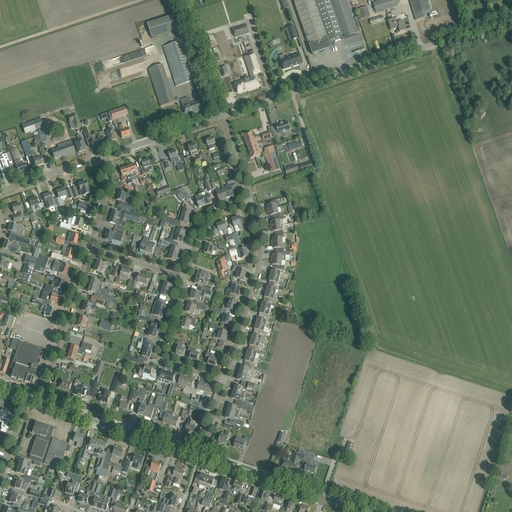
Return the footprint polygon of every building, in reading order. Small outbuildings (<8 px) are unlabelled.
[(292,0),(308,45),(309,45),(313,55),(331,48),(331,46),(335,45),(334,42),(358,34),(357,29),(346,0),(292,0)] [(399,6),(397,0),(381,0),(373,3),(376,13),(399,6)] [(409,0),(416,21),(427,17),(427,19),(430,19),(429,17),(437,14),(436,12),(435,12),(435,10),(433,11),(429,0),(409,0)] [(289,5),(286,6),(293,23),(295,23),(289,5)] [(367,6),(357,10),(360,19),(370,16),(367,6)] [(384,21),(383,16),(369,20),(371,25),(384,21)] [(152,39),(175,31),(170,18),(148,26),(152,39)] [(397,34),(407,31),(404,21),(399,23),(397,18),(388,21),(391,31),(394,30),(394,31),(396,30),(396,29),(398,33),(397,34)] [(233,29),(235,38),(249,33),(246,25),(233,29)] [(291,41),(299,39),(294,25),(287,28),(291,41)] [(176,87),(195,80),(182,41),(163,47),(173,76),(176,87)] [(113,56),(115,63),(153,52),(151,47),(155,46),(155,44),(113,56)] [(235,84),(234,85),(235,89),(237,89),(238,93),(248,90),(248,91),(260,87),(256,76),(255,74),(260,73),(254,54),(245,57),(250,74),(251,74),(252,78),(243,80),(244,81),(242,77),(234,80),(236,84),(235,84)] [(281,61),(284,70),(303,63),(300,54),(285,59),(284,55),(279,56),(281,61)] [(148,69),(161,107),(175,102),(163,65),(148,69)] [(225,66),(220,67),(223,77),(229,75),(225,66)] [(205,110),(201,100),(190,103),(184,105),(182,106),(184,111),(186,116),(205,110)] [(116,119),(128,115),(125,107),(114,111),(116,119)] [(75,128),(75,130),(81,128),(76,114),(68,117),(69,122),(71,130),(75,128)] [(25,134),(44,128),(41,118),(22,124),(25,134)] [(283,123),(279,124),(280,125),(276,126),(278,134),(290,130),(291,129),(290,126),(289,126),(287,122),(283,123)] [(123,124),(119,126),(121,131),(119,131),(122,138),(130,135),(128,128),(125,129),(123,124)] [(111,143),(113,142),(114,141),(116,140),(112,130),(111,125),(108,126),(109,131),(106,132),(109,142),(110,142),(111,143)] [(270,132),(262,135),(264,140),(272,138),(270,132)] [(99,133),(94,134),(96,139),(91,140),(93,148),(103,144),(101,137),(99,133)] [(252,133),(244,135),(244,137),(247,146),(251,158),(261,155),(259,150),(257,143),(256,139),(254,140),(253,137),(252,133)] [(82,140),(80,135),(77,136),(79,141),(75,143),(78,153),(86,150),(82,140)] [(215,144),(213,138),(206,140),(208,146),(210,150),(216,148),(215,144)] [(66,149),(70,148),(67,139),(63,141),(64,145),(58,147),(62,158),(64,158),(64,159),(67,157),(69,156),(66,149)] [(32,155),(34,160),(33,160),(36,167),(44,164),(41,157),(37,159),(35,154),(35,152),(31,153),(27,140),(21,142),(26,157),(32,155)] [(302,142),(292,145),(289,146),(291,152),(303,148),(302,142)] [(197,150),(195,144),(188,146),(190,152),(191,152),(192,156),(198,154),(197,150)] [(58,147),(52,149),(51,145),(47,147),(49,155),(54,154),(56,160),(57,160),(58,161),(61,160),(61,159),(62,158),(58,147)] [(273,145),(263,149),(271,172),(281,169),(273,145)] [(25,164),(21,165),(15,148),(10,150),(18,173),(27,170),(25,164)] [(176,151),(168,153),(169,155),(169,156),(169,158),(170,158),(171,159),(172,163),(175,162),(179,172),(184,170),(182,162),(180,163),(176,151)] [(9,169),(4,170),(7,177),(14,174),(12,168),(11,164),(13,163),(9,153),(7,154),(9,160),(5,161),(7,165),(9,169)] [(151,165),(149,160),(142,162),(145,172),(149,170),(149,171),(153,170),(151,165)] [(299,165),(300,166),(299,167),(299,168),(297,169),(298,173),(313,168),(311,162),(299,165)] [(135,165),(128,167),(128,169),(130,174),(131,178),(138,175),(137,171),(137,169),(135,165)] [(297,169),(295,165),(284,168),(286,177),(298,173),(297,169)] [(128,167),(120,170),(121,171),(122,176),(121,177),(123,181),(127,179),(128,184),(133,183),(132,181),(131,178),(130,174),(128,169),(128,167)] [(204,190),(204,189),(201,191),(202,194),(206,206),(212,203),(210,195),(209,195),(208,192),(212,191),(212,190),(210,184),(210,183),(209,180),(205,182),(207,189),(204,190)] [(227,183),(228,185),(226,186),(227,189),(224,190),(227,198),(234,196),(232,190),(236,188),(234,183),(233,181),(227,183)] [(88,188),(86,182),(78,184),(80,191),(84,189),(85,193),(89,192),(88,188)] [(169,186),(157,191),(157,193),(156,193),(157,197),(161,195),(164,194),(171,192),(169,186)] [(192,193),(187,187),(183,188),(178,190),(186,198),(188,201),(191,198),(189,196),(192,193)] [(224,190),(221,191),(220,188),(216,190),(218,196),(219,201),(227,198),(224,190)] [(65,192),(64,189),(57,191),(59,198),(60,198),(61,200),(67,199),(67,200),(74,198),(71,189),(67,191),(65,192)] [(178,190),(173,192),(177,196),(182,201),(186,198),(178,190)] [(126,194),(119,192),(117,200),(124,202),(125,198),(128,199),(130,195),(126,194)] [(51,193),(43,196),(44,197),(45,201),(45,202),(46,202),(48,209),(59,205),(57,198),(53,200),(53,199),(52,198),(51,193)] [(202,194),(196,196),(197,200),(196,200),(199,208),(206,206),(202,194)] [(30,200),(29,201),(29,202),(30,205),(31,207),(34,206),(35,210),(36,210),(39,209),(38,204),(38,203),(36,198),(33,199),(32,199),(32,198),(30,199),(29,200),(30,200)] [(274,204),(267,206),(268,208),(266,209),(267,211),(277,208),(276,203),(277,203),(276,200),(273,201),(274,204)] [(134,206),(119,201),(117,207),(132,212),(134,206)] [(18,211),(19,215),(13,218),(14,222),(18,220),(18,221),(24,219),(25,221),(30,220),(29,215),(23,216),(22,210),(20,204),(12,206),(14,213),(18,211)] [(268,214),(269,213),(270,216),(272,215),(272,218),(282,216),(280,208),(277,208),(267,211),(268,214)] [(35,213),(33,214),(31,209),(27,210),(32,224),(38,222),(35,213)] [(181,209),(180,211),(183,212),(182,216),(188,218),(190,218),(192,212),(190,212),(187,211),(181,209)] [(111,219),(110,223),(116,225),(117,221),(121,222),(122,219),(124,220),(125,218),(139,222),(140,221),(141,217),(125,212),(124,214),(119,213),(118,213),(113,211),(111,219)] [(177,220),(177,221),(181,223),(183,223),(188,225),(190,218),(188,218),(182,216),(179,215),(178,219),(177,220)] [(273,221),(271,222),(271,224),(270,225),(270,227),(281,226),(284,225),(283,216),(282,216),(272,218),(273,221)] [(77,218),(73,217),(71,225),(81,228),(83,220),(77,218)] [(165,217),(163,221),(166,222),(168,223),(171,224),(174,225),(175,220),(169,218),(165,217)] [(241,222),(240,217),(232,220),(234,227),(236,232),(242,229),(247,228),(245,221),(241,222)] [(146,225),(153,227),(155,220),(148,218),(146,225)] [(224,222),(217,225),(213,227),(216,235),(220,234),(220,232),(223,231),(224,234),(228,233),(224,222)] [(9,239),(29,246),(30,240),(19,237),(22,228),(17,226),(11,224),(8,231),(11,232),(9,239)] [(171,224),(170,227),(174,229),(172,234),(176,235),(182,237),(184,237),(186,231),(184,231),(181,230),(179,229),(180,226),(174,225),(171,224)] [(272,229),(273,232),(275,232),(275,235),(283,234),(283,231),(282,231),(281,226),(270,227),(271,230),(272,229)] [(113,233),(107,231),(105,240),(111,242),(111,241),(112,238),(122,241),(125,232),(122,232),(115,229),(114,229),(113,233)] [(67,241),(67,242),(70,243),(71,243),(76,245),(79,236),(76,235),(74,234),(73,234),(70,233),(67,241)] [(168,239),(167,242),(173,244),(174,244),(175,241),(179,243),(182,244),(184,237),(182,237),(176,235),(172,234),(170,240),(168,239)] [(226,237),(227,242),(229,241),(230,244),(235,243),(234,239),(232,234),(226,237)] [(275,238),(273,238),(273,241),(272,241),(272,243),(286,243),(286,238),(284,238),(283,234),(275,235),(275,238)] [(53,240),(53,242),(63,245),(65,241),(65,239),(57,237),(56,240),(56,241),(53,240)] [(141,246),(140,251),(146,252),(147,251),(149,245),(149,242),(143,240),(142,243),(141,246)] [(158,246),(157,249),(160,250),(161,245),(167,247),(168,246),(173,247),(174,244),(173,244),(167,242),(163,241),(160,240),(158,246)] [(18,245),(5,241),(2,249),(9,251),(16,253),(18,245)] [(147,251),(146,252),(152,254),(153,253),(153,252),(154,250),(154,248),(155,247),(155,244),(152,243),(149,242),(149,245),(147,251)] [(273,249),(275,249),(281,248),(281,252),(284,252),(284,248),(286,248),(286,243),(272,243),(272,246),(273,246),(273,249)] [(216,252),(217,248),(207,245),(204,253),(212,255),(213,251),(216,252)] [(168,249),(167,252),(170,253),(177,255),(178,256),(180,249),(178,249),(177,248),(173,247),(172,250),(168,249)] [(36,248),(33,257),(26,255),(23,263),(26,264),(35,267),(37,260),(38,260),(41,250),(36,248)] [(63,252),(64,252),(63,257),(71,260),(74,251),(64,248),(63,252)] [(237,250),(230,252),(231,256),(235,255),(237,260),(240,259),(243,258),(248,257),(246,249),(245,249),(241,250),(239,251),(239,250),(237,250)] [(166,255),(165,258),(169,259),(176,262),(178,256),(177,255),(170,253),(167,252),(167,253),(166,255)] [(275,255),(273,254),(273,257),(272,257),(271,260),(285,261),(286,255),(288,256),(289,252),(284,252),(281,252),(275,252),(275,255)] [(51,265),(53,259),(40,255),(35,270),(44,273),(47,264),(51,265)] [(217,262),(220,272),(219,272),(220,278),(229,276),(227,270),(225,261),(225,260),(225,258),(222,259),(222,261),(217,262)] [(5,261),(0,259),(0,267),(3,269),(3,268),(7,270),(9,263),(5,261)] [(273,262),(272,265),(274,265),(274,268),(276,269),(283,270),(285,271),(286,261),(285,261),(271,260),(271,262),(273,262)] [(95,270),(94,271),(102,273),(104,264),(97,262),(97,263),(96,267),(95,267),(96,267),(95,270)] [(20,273),(17,280),(25,283),(29,284),(35,267),(26,264),(22,273),(20,273)] [(62,268),(59,267),(58,272),(66,275),(69,266),(63,264),(62,268)] [(234,267),(233,271),(238,272),(236,278),(244,280),(246,272),(242,271),(243,267),(242,265),(234,267)] [(275,272),(272,271),(271,274),(269,273),(269,276),(280,278),(283,279),(284,274),(283,273),(283,270),(276,269),(275,272)] [(120,277),(117,276),(117,278),(115,282),(119,283),(121,277),(129,279),(131,273),(130,273),(127,272),(122,270),(120,277)] [(140,275),(138,280),(138,283),(134,281),(132,287),(131,288),(135,289),(136,289),(139,289),(141,283),(147,285),(147,283),(149,278),(140,275)] [(9,282),(8,285),(14,286),(16,279),(4,276),(3,280),(9,282)] [(270,278),(269,281),(274,283),(273,286),(279,287),(282,288),(283,285),(280,284),(278,283),(280,278),(269,276),(268,278),(270,278)] [(196,278),(195,284),(196,284),(198,285),(200,285),(202,286),(204,286),(206,287),(206,286),(208,282),(204,281),(198,279),(196,278)] [(62,290),(64,281),(58,279),(57,283),(52,282),(51,286),(46,284),(45,289),(52,291),(53,288),(62,290)] [(92,279),(90,285),(92,286),(102,289),(103,286),(104,283),(99,281),(97,281),(92,279)] [(172,285),(165,283),(163,287),(161,286),(161,289),(163,289),(170,292),(172,285)] [(90,285),(88,292),(90,292),(93,293),(95,294),(100,295),(101,294),(102,294),(109,296),(111,291),(102,289),(92,286),(90,285)] [(233,286),(232,289),(228,288),(225,296),(233,298),(234,295),(239,297),(241,289),(237,287),(233,286)] [(273,289),(268,287),(267,290),(265,289),(264,292),(278,296),(280,291),(278,290),(279,287),(273,286),(273,289)] [(193,291),(190,298),(192,299),(195,300),(199,301),(200,297),(203,298),(204,295),(211,297),(211,296),(212,292),(210,292),(203,289),(198,288),(197,288),(200,289),(199,293),(196,292),(193,291)] [(45,289),(44,289),(43,292),(46,293),(44,301),(51,303),(51,301),(58,303),(59,297),(51,295),(52,291),(45,289)] [(161,289),(160,291),(162,291),(161,295),(168,298),(170,292),(163,289),(161,289)] [(265,294),(264,297),(269,299),(269,302),(274,304),(280,305),(280,302),(277,301),(278,296),(264,292),(264,294),(265,294)] [(102,294),(100,299),(106,300),(111,302),(113,298),(109,296),(102,294)] [(92,305),(85,303),(83,311),(89,313),(91,309),(95,310),(97,304),(104,306),(106,300),(100,299),(94,297),(93,296),(91,302),(93,302),(92,305)] [(51,303),(44,301),(36,298),(36,299),(35,302),(49,307),(51,303)] [(163,300),(157,299),(153,309),(156,310),(162,311),(164,312),(166,306),(161,304),(163,300)] [(237,304),(229,301),(227,307),(223,305),(221,311),(222,311),(230,314),(231,311),(234,311),(237,304)] [(268,304),(263,303),(262,306),(260,305),(259,308),(270,311),(272,306),(273,306),(274,304),(269,302),(268,304)] [(195,306),(188,304),(186,312),(194,314),(195,310),(199,311),(200,310),(206,312),(206,310),(209,311),(210,307),(196,303),(195,306)] [(45,311),(43,316),(46,317),(53,319),(56,310),(49,308),(48,312),(45,311)] [(260,310),(259,313),(265,315),(264,318),(269,319),(270,317),(268,316),(270,311),(259,308),(259,310),(260,310)] [(164,312),(162,311),(156,310),(154,316),(162,318),(164,312)] [(7,315),(3,326),(8,328),(6,336),(9,337),(15,318),(7,315)] [(88,318),(81,316),(78,326),(85,328),(85,327),(89,328),(90,324),(86,323),(88,318)] [(227,328),(228,325),(230,326),(232,318),(224,316),(223,320),(221,326),(227,328)] [(190,321),(184,320),(181,327),(189,330),(190,325),(195,327),(197,320),(191,318),(190,321)] [(263,320),(258,319),(257,322),(255,321),(255,324),(265,327),(267,322),(268,322),(269,319),(264,318),(263,320)] [(113,324),(102,320),(99,329),(106,332),(107,330),(111,331),(111,329),(113,330),(114,328),(115,328),(116,325),(113,324)] [(159,329),(160,330),(160,327),(159,327),(160,326),(155,325),(152,324),(150,330),(156,332),(158,332),(159,329)] [(220,331),(218,335),(215,334),(213,338),(225,341),(227,333),(220,331),(221,328),(217,326),(210,324),(209,328),(220,331)] [(255,326),(254,329),(260,331),(259,334),(264,335),(265,333),(263,332),(265,327),(255,324),(254,326),(255,326)] [(158,332),(156,332),(150,330),(148,336),(156,338),(158,332)] [(258,336),(253,335),(252,338),(250,337),(250,340),(260,343),(264,344),(266,337),(264,336),(264,335),(259,334),(258,336)] [(149,345),(150,341),(144,339),(141,349),(152,352),(152,350),(153,350),(154,347),(153,347),(153,346),(149,345)] [(250,342),(250,345),(255,347),(254,350),(260,351),(260,349),(259,348),(260,343),(250,340),(249,342),(250,342)] [(41,358),(43,353),(44,349),(20,341),(10,368),(14,370),(11,378),(16,379),(16,378),(18,379),(18,380),(23,382),(23,380),(25,381),(25,382),(29,384),(30,382),(33,382),(34,378),(34,377),(35,377),(36,372),(37,368),(38,368),(39,365),(41,360),(40,360),(41,358)] [(72,346),(70,352),(77,354),(81,355),(83,351),(85,352),(86,350),(92,351),(93,346),(83,342),(81,348),(72,346)] [(174,350),(177,351),(176,354),(183,357),(185,350),(182,349),(183,344),(177,342),(174,350)] [(191,354),(190,359),(197,361),(200,354),(196,353),(197,349),(190,347),(188,353),(191,354)] [(140,349),(139,352),(143,353),(142,356),(150,359),(152,352),(141,349),(140,349)] [(253,352),(248,351),(247,354),(245,353),(245,356),(255,359),(257,354),(259,354),(260,351),(254,350),(253,352)] [(77,354),(70,352),(68,358),(75,360),(76,359),(81,360),(86,362),(90,363),(91,360),(92,360),(92,359),(88,358),(83,356),(77,354)] [(215,367),(218,360),(214,359),(215,355),(207,353),(205,359),(209,361),(208,364),(215,367)] [(245,361),(246,362),(250,363),(249,366),(253,367),(255,367),(256,364),(254,364),(255,359),(245,356),(244,358),(246,358),(245,361)] [(0,371),(5,373),(10,360),(4,358),(3,361),(0,360),(0,371)] [(98,361),(94,373),(96,374),(101,376),(105,364),(98,361)] [(150,376),(150,377),(156,379),(158,371),(153,369),(153,368),(146,366),(145,368),(141,366),(140,371),(139,375),(143,376),(143,373),(150,376)] [(248,373),(249,369),(241,367),(239,373),(250,377),(251,374),(248,373)] [(168,373),(161,371),(161,372),(158,371),(156,379),(155,384),(158,385),(159,378),(166,380),(168,373)] [(172,384),(171,384),(167,397),(171,398),(174,387),(177,377),(175,376),(175,375),(168,373),(168,375),(166,380),(172,382),(172,384)] [(250,377),(239,373),(237,379),(242,381),(248,383),(248,382),(251,383),(253,377),(250,377)] [(93,381),(90,391),(95,393),(99,383),(101,376),(96,374),(92,376),(94,379),(97,377),(96,382),(93,381)] [(116,377),(111,392),(116,393),(121,379),(116,377)] [(187,379),(181,377),(180,378),(177,377),(174,387),(177,388),(179,384),(185,386),(187,379)] [(192,395),(192,397),(197,383),(194,382),(194,381),(187,379),(185,386),(184,390),(189,391),(188,393),(192,395)] [(72,383),(61,380),(59,387),(69,391),(72,383)] [(76,381),(73,389),(77,390),(76,393),(81,395),(81,394),(82,395),(83,394),(86,395),(88,390),(83,389),(84,386),(79,385),(77,382),(76,381)] [(261,387),(257,385),(251,383),(248,382),(248,383),(242,381),(241,384),(247,386),(260,390),(261,387)] [(206,385),(200,383),(199,384),(197,383),(192,397),(195,398),(196,394),(198,390),(201,391),(199,395),(203,396),(206,385)] [(206,385),(203,396),(202,398),(206,400),(208,393),(211,394),(213,387),(206,385)] [(242,392),(243,388),(235,386),(233,392),(244,396),(245,393),(242,392)] [(137,397),(140,398),(144,400),(147,393),(147,390),(148,390),(140,388),(139,392),(137,397)] [(110,397),(111,393),(109,392),(103,390),(102,393),(99,392),(97,397),(100,398),(99,401),(101,402),(100,402),(103,403),(107,404),(110,397)] [(135,402),(138,392),(133,390),(129,400),(135,402)] [(244,396),(233,392),(231,399),(239,401),(240,397),(244,398),(244,396)] [(165,396),(158,394),(155,404),(154,405),(149,404),(148,408),(144,417),(145,417),(145,416),(151,418),(151,419),(153,413),(156,414),(158,409),(161,410),(163,402),(165,396)] [(121,406),(120,408),(127,411),(129,404),(123,402),(125,397),(120,396),(118,402),(117,405),(121,406)] [(142,406),(144,401),(140,399),(138,403),(137,408),(140,409),(138,414),(145,416),(144,417),(148,408),(142,406)] [(194,411),(194,410),(207,414),(208,411),(206,411),(199,408),(199,407),(191,405),(189,409),(187,415),(191,417),(193,411),(194,411)] [(236,411),(237,407),(229,405),(227,411),(239,415),(239,412),(236,411)] [(0,434),(4,435),(4,434),(6,435),(7,433),(4,432),(7,425),(6,424),(7,421),(10,412),(2,409),(0,415),(3,417),(2,419),(3,419),(2,422),(0,426),(0,434)] [(239,415),(227,411),(226,418),(233,420),(234,416),(238,417),(239,415)] [(169,413),(166,412),(163,423),(169,425),(172,418),(173,414),(170,412),(169,413)] [(176,416),(175,419),(172,418),(169,425),(176,427),(180,417),(176,416)] [(42,441),(49,422),(33,417),(26,435),(42,441)] [(189,420),(186,431),(193,433),(196,427),(197,423),(189,420)] [(222,445),(222,443),(226,444),(228,439),(230,440),(232,434),(226,432),(225,437),(221,435),(220,439),(219,438),(218,441),(219,441),(219,442),(219,443),(222,445)] [(283,444),(286,435),(280,433),(277,442),(283,444)] [(73,441),(77,443),(76,446),(80,448),(83,437),(76,435),(73,441)] [(250,442),(251,438),(245,436),(244,440),(237,437),(234,447),(243,450),(246,441),(250,442)] [(89,447),(87,451),(88,451),(93,453),(95,449),(97,441),(94,440),(94,441),(91,440),(91,441),(89,445),(89,447)] [(95,449),(93,453),(101,456),(103,452),(105,445),(100,443),(101,442),(97,441),(95,449)] [(345,452),(351,454),(354,444),(349,442),(345,452)] [(33,451),(34,446),(26,443),(24,448),(33,451)] [(83,451),(80,459),(84,461),(87,452),(88,451),(87,451),(89,447),(89,446),(85,445),(83,451)] [(31,457),(33,451),(24,448),(22,454),(31,457)] [(105,459),(101,471),(99,476),(106,478),(108,471),(108,470),(109,466),(111,459),(115,460),(116,456),(120,458),(123,451),(115,448),(113,452),(109,451),(110,450),(108,449),(105,459)] [(316,454),(307,451),(306,455),(308,455),(304,467),(308,469),(307,471),(315,474),(317,467),(309,465),(311,461),(313,462),(316,454)] [(281,464),(282,464),(281,467),(296,472),(298,467),(298,465),(297,464),(299,460),(304,462),(305,456),(295,452),(291,462),(284,460),(283,462),(282,462),(281,464)] [(132,462),(136,463),(134,467),(134,469),(140,471),(142,466),(140,465),(141,463),(143,458),(135,455),(134,456),(133,460),(132,462)] [(96,469),(101,471),(105,459),(101,458),(98,465),(97,465),(96,469)] [(20,460),(18,466),(20,467),(24,468),(26,469),(27,465),(30,466),(31,463),(25,461),(20,460)] [(147,467),(145,474),(148,475),(150,471),(154,472),(158,473),(159,471),(160,469),(161,464),(153,461),(153,463),(151,466),(151,468),(147,467)] [(113,469),(112,473),(119,475),(122,466),(115,464),(114,465),(113,469)] [(18,466),(16,473),(17,473),(21,474),(24,475),(27,476),(29,470),(26,469),(24,468),(20,467),(18,466)] [(173,476),(176,477),(174,483),(180,485),(182,479),(185,472),(176,469),(173,476)] [(208,476),(205,474),(205,476),(201,474),(201,475),(197,474),(195,480),(199,481),(198,485),(200,485),(199,488),(204,489),(204,487),(207,478),(208,476)] [(29,476),(28,480),(36,482),(37,482),(43,485),(44,481),(39,480),(30,477),(29,476)] [(168,489),(170,482),(172,477),(167,476),(163,487),(168,489)] [(211,478),(211,477),(208,476),(204,487),(210,489),(212,485),(212,486),(212,485),(216,486),(218,481),(214,480),(214,479),(211,478)] [(13,483),(14,483),(16,484),(14,488),(25,492),(26,488),(24,488),(25,484),(24,484),(24,481),(14,478),(13,483)] [(220,487),(219,489),(226,492),(229,485),(230,481),(223,478),(222,479),(221,483),(220,482),(219,485),(220,486),(220,487)] [(156,493),(160,483),(151,480),(147,490),(156,493)] [(73,496),(73,494),(74,491),(78,492),(79,488),(80,484),(75,482),(73,483),(72,485),(69,484),(66,493),(73,496)] [(236,496),(238,496),(239,494),(240,494),(241,493),(244,485),(235,482),(232,490),(237,492),(236,496)] [(248,500),(253,501),(254,498),(255,498),(258,490),(249,487),(246,495),(249,496),(248,500)] [(29,495),(39,498),(41,492),(31,489),(29,495)] [(48,493),(47,497),(49,498),(53,499),(58,501),(61,493),(60,493),(60,492),(56,491),(55,492),(52,491),(51,494),(48,493)] [(214,496),(210,494),(210,492),(208,491),(206,499),(208,500),(212,501),(214,496)] [(261,491),(259,499),(267,502),(270,494),(261,491)] [(8,497),(9,498),(11,498),(10,502),(20,506),(21,503),(19,502),(20,498),(19,498),(20,495),(10,492),(8,497)] [(41,492),(39,498),(45,500),(48,501),(49,498),(47,497),(46,497),(47,494),(41,492)] [(81,493),(78,502),(86,504),(89,496),(90,493),(86,492),(85,495),(81,493)] [(104,495),(102,495),(100,498),(96,497),(94,502),(93,506),(99,509),(104,495)] [(105,500),(106,496),(104,495),(99,509),(106,511),(108,506),(109,501),(105,500)] [(169,500),(176,502),(177,503),(178,503),(180,497),(178,497),(175,496),(174,495),(171,495),(169,500)] [(276,496),(273,504),(281,507),(284,499),(276,496)] [(133,510),(132,511),(143,511),(145,510),(138,508),(140,501),(136,500),(134,505),(133,510)] [(167,506),(171,507),(176,508),(177,509),(179,503),(178,503),(177,503),(176,502),(169,500),(167,506)] [(281,511),(293,511),(295,505),(293,505),(294,502),(290,501),(289,505),(284,504),(283,504),(281,511),(282,511),(281,511)] [(115,509),(113,511),(120,511),(123,506),(122,506),(123,503),(120,502),(119,503),(116,502),(115,505),(114,507),(115,508),(115,509)] [(189,510),(188,511),(194,511),(196,509),(194,509),(194,507),(191,506),(192,503),(188,502),(185,511),(186,509),(189,510)]
